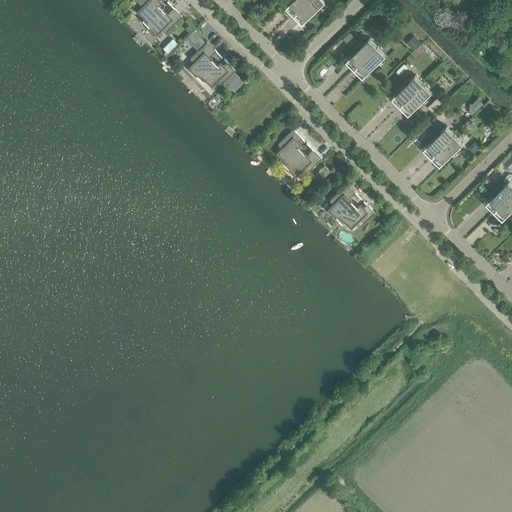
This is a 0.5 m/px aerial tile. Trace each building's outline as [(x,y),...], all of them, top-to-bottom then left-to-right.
[(165,33),(182,16),(173,8),(167,14),(158,6),(161,3),(158,0),(157,0),(140,0),(138,3),(142,7),(138,11),(143,17),(140,19),(155,34),(161,29),(165,33)] [(290,0),(287,3),(296,11),(306,0),(290,0)] [(306,0),(296,11),(304,19),(323,0),(322,0),(306,0)] [(388,9),(382,16),(388,21),(393,15),(388,9)] [(190,24),(185,29),(190,33),(194,29),(190,24)] [(414,36),(407,43),(413,50),(421,42),(414,36)] [(350,57),(358,65),(377,46),(369,38),(350,57)] [(172,39),(163,49),(167,53),(177,43),(172,39)] [(233,72),(235,70),(226,62),(222,66),(220,63),(217,66),(208,57),(215,50),(207,42),(190,59),(194,63),(188,68),(199,79),(202,76),(211,86),(215,81),(219,85),(224,81),(233,72)] [(377,46),(358,65),(366,73),(386,54),(377,46)] [(404,64),(396,72),(400,76),(408,68),(404,64)] [(233,72),(224,81),(234,91),(243,82),(233,72)] [(396,94),(404,102),(423,83),(415,75),(396,94)] [(423,83),(404,102),(412,110),(431,92),(423,83)] [(441,94),(428,107),(433,112),(446,98),(441,94)] [(470,103),(469,115),(471,116),(483,103),(478,98),(472,104),(470,103)] [(430,123),(423,129),(430,136),(436,129),(430,123)] [(427,145),(435,153),(454,134),(446,126),(427,145)] [(304,175),(321,158),(313,150),(306,156),(297,147),(300,145),(297,142),(301,138),(293,130),(278,145),(282,149),(277,153),(282,158),(280,161),(295,176),(300,171),(304,175)] [(454,134),(435,153),(443,162),(463,143),(454,134)] [(474,142),(468,148),(474,154),(480,148),(474,142)] [(511,156),(510,154),(502,162),(510,170),(511,168),(511,156)] [(325,166),(313,176),(319,182),(330,171),(325,166)] [(489,199),(498,207),(511,193),(511,175),(509,175),(503,180),(506,183),(489,199)] [(359,228),(374,212),(366,204),(362,208),(359,205),(356,208),(348,199),(354,192),(346,184),(329,201),(333,205),(328,210),(339,221),(341,218),(350,228),(355,223),(359,228)] [(511,193),(498,207),(506,216),(511,209),(511,193)]
